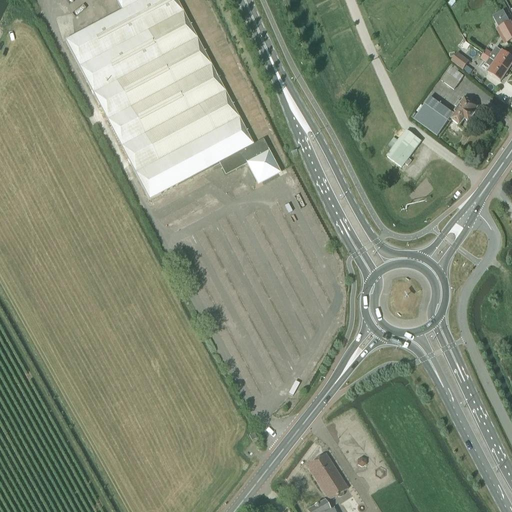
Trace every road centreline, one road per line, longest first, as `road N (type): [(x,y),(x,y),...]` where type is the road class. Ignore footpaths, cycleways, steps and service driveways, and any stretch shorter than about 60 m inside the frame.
road 1 (unclassified): [(511,432),(461,324),(466,287),(493,243),(473,205)]
road 2 (unknown): [(158,215),(66,58),(47,0)]
road 3 (primary): [(421,258),(387,253),(374,242),(278,80)]
road 4 (primary): [(232,511),(345,367)]
road 5 (primary): [(278,80),(344,231)]
road 6 (primary): [(439,380),(505,511)]
